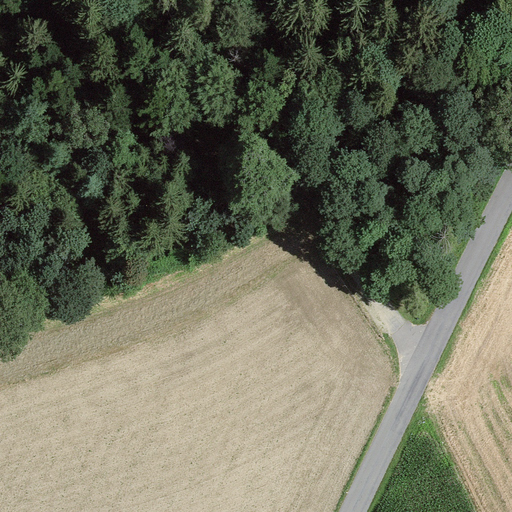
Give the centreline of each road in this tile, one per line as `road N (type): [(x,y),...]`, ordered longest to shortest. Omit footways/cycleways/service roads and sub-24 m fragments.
road 1 (track): [(0,143),(169,137),(252,160),(298,189),(423,372)]
road 2 (unclassified): [(355,511),(511,195)]
